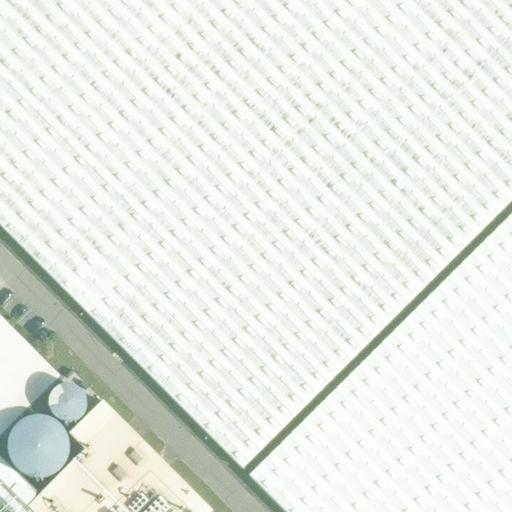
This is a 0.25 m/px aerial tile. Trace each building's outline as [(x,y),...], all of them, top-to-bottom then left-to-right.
[(511,201),(511,0),(0,0),(0,227),(242,471),(511,201)] [(511,511),(511,215),(249,478),(283,511),(511,511)] [(0,441),(63,379),(0,315),(0,441)] [(0,458),(0,479),(32,511),(211,511),(102,402),(69,436),(84,452),(39,497),(0,458)] [(32,511),(0,479),(0,511),(32,511)]
